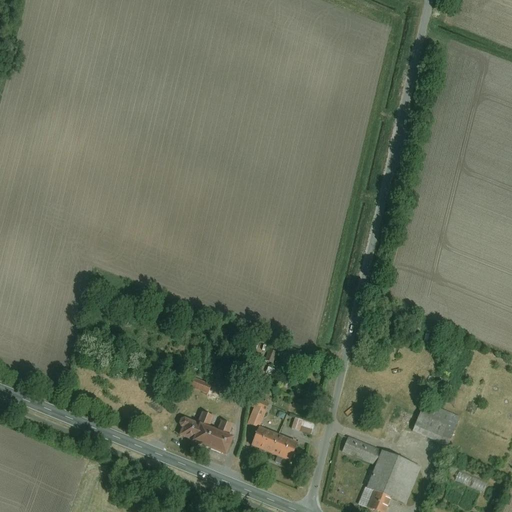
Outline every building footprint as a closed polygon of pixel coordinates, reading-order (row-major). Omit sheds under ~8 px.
[(272,348),(269,359),(298,367),(302,352),(287,347),(286,352),(272,348)] [(189,384),(185,393),(205,400),(208,391),(189,384)] [(308,394),(320,396),(322,386),(310,384),(308,394)] [(252,402),(249,412),(267,418),(271,409),(252,402)] [(428,403),(415,432),(449,447),(462,418),(428,403)] [(190,449),(228,463),(235,442),(232,441),(238,426),(227,422),(222,435),(213,431),(217,419),(202,414),(198,425),(184,420),(180,430),(195,436),(190,449)] [(294,418),(290,430),(313,436),(316,423),(294,418)] [(252,453),(294,468),(302,446),(260,431),(252,453)] [(377,466),(383,451),(350,437),(343,452),(377,466)] [(377,466),(368,487),(396,499),(408,504),(423,468),(383,451),(377,466)] [(461,470),(456,481),(485,495),(490,483),(461,470)] [(390,511),(396,499),(368,487),(360,505),(375,511),(390,511)]
